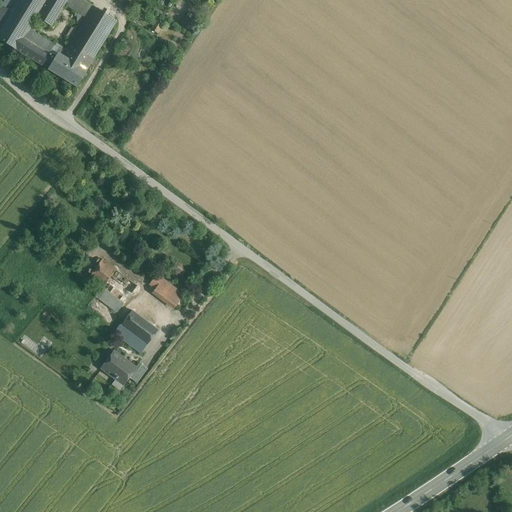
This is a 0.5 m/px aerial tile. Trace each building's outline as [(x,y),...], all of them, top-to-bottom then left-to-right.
[(67,0),(17,0),(11,11),(6,8),(0,18),(0,20),(25,36),(29,30),(37,18),(51,26),(65,5),(67,0)] [(1,0),(0,3),(0,4),(6,8),(11,11),(17,0),(1,0)] [(76,31),(71,40),(65,49),(71,53),(72,51),(90,62),(116,21),(82,0),(76,0),(71,9),(85,17),(76,31)] [(76,0),(67,0),(65,5),(71,9),(76,0)] [(25,36),(0,20),(0,39),(17,50),(24,38),(25,36)] [(163,24),(157,20),(151,30),(157,34),(163,24)] [(71,40),(76,31),(71,28),(65,36),(71,40)] [(44,39),(29,30),(25,36),(24,38),(39,48),(44,39)] [(39,48),(24,38),(17,50),(47,69),(55,57),(51,55),(51,54),(49,53),(49,54),(39,48)] [(54,45),(44,39),(39,48),(49,54),(49,53),(54,45)] [(51,55),(55,57),(57,53),(61,56),(65,49),(55,43),(54,45),(49,53),(51,54),(51,55)] [(71,53),(65,49),(61,56),(57,53),(55,57),(47,69),(77,87),(86,71),(86,70),(90,62),(72,51),(71,53)] [(102,259),(88,277),(102,288),(116,270),(102,259)] [(173,288),(156,275),(149,284),(156,289),(154,291),(165,299),(173,288)] [(104,287),(96,296),(118,312),(125,303),(104,287)] [(184,296),(173,288),(165,299),(175,307),(184,296)] [(131,311),(121,325),(121,326),(147,345),(158,330),(131,311)] [(147,345),(121,326),(115,334),(140,353),(147,345)] [(135,368),(113,351),(101,368),(116,379),(118,378),(125,383),(128,377),(135,368)] [(138,370),(133,376),(138,380),(147,369),(141,364),(138,370)] [(138,370),(135,368),(128,377),(136,383),(138,380),(133,376),(138,370)] [(118,378),(116,379),(113,384),(119,389),(125,383),(118,378)]
